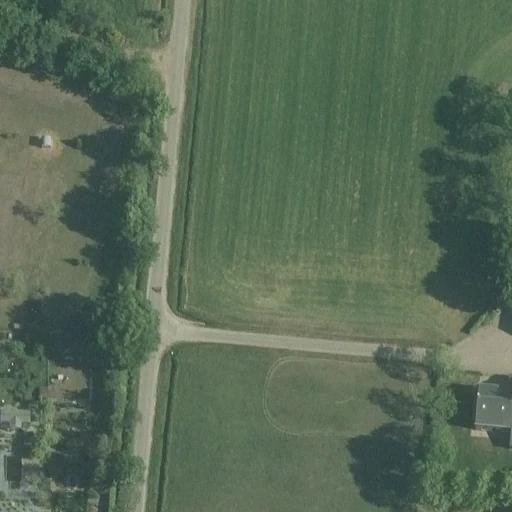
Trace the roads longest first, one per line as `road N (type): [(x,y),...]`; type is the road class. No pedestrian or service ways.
road 1 (unclassified): [(145,511),(185,0)]
road 2 (track): [(0,7),(178,70)]
